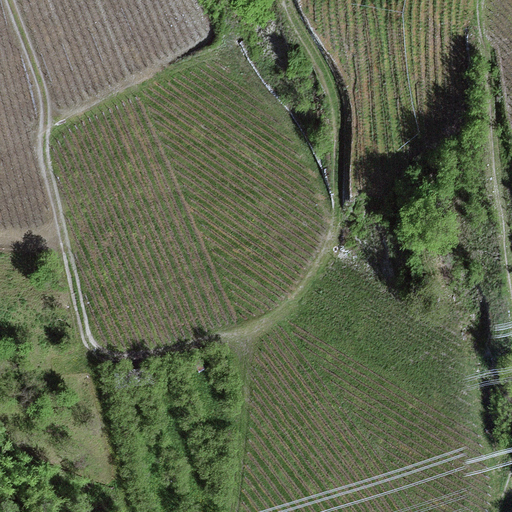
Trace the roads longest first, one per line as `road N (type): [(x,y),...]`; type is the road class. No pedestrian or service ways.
road 1 (track): [(12,0),(54,121),(41,163),(86,341)]
road 2 (track): [(478,0),(471,31),(511,329)]
